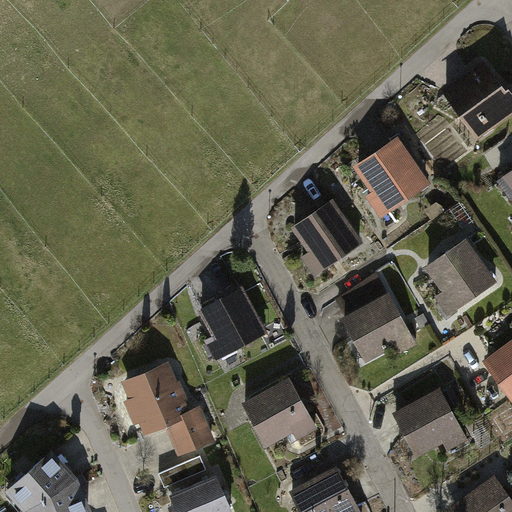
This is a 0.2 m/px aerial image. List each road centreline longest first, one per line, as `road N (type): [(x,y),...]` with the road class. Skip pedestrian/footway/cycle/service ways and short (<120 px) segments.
road 1 (residential): [(396,511),(245,215)]
road 2 (residential): [(489,0),(245,215)]
road 3 (residential): [(245,215),(68,380)]
road 4 (residential): [(126,511),(68,380)]
